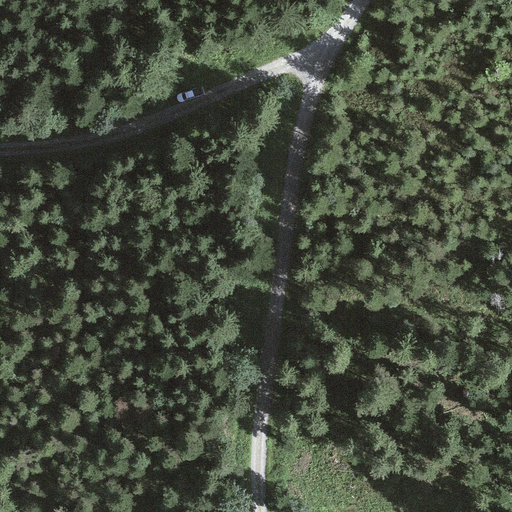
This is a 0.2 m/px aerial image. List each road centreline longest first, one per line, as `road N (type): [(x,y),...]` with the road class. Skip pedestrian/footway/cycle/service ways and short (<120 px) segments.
road 1 (unclassified): [(271,511),(263,419),(298,158),(324,60),(363,0)]
road 2 (track): [(0,148),(110,135),(292,61),(324,60)]
